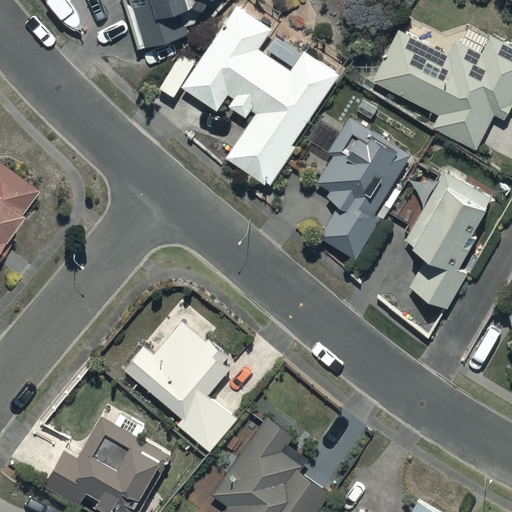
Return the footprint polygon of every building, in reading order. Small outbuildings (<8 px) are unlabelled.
[(125,0),(138,45),(188,31),(185,22),(194,19),(204,0),(125,0)] [(269,25),(235,2),(179,84),(215,108),(226,92),(230,95),(226,101),(241,111),(245,105),(251,109),(221,154),(267,185),(341,75),(302,49),(290,67),(256,45),(269,25)] [(480,50),(455,36),(445,54),(397,28),(370,75),(437,112),(429,125),(470,148),(490,113),(500,119),(511,97),(511,45),(490,33),(480,50)] [(409,152),(347,115),(325,152),(330,154),(314,180),(328,188),(324,195),(337,203),(318,235),(355,257),(380,214),(374,211),(409,152)] [(0,161),(0,255),(8,245),(0,238),(0,233),(34,187),(0,161)] [(500,195),(444,163),(402,237),(426,251),(419,264),(407,285),(444,307),(486,233),(480,230),(500,195)] [(183,316),(155,349),(152,351),(141,342),(121,364),(137,378),(179,415),(173,422),(207,452),(236,419),(206,393),(235,360),(183,316)] [(57,445),(38,483),(78,503),(81,497),(111,511),(135,511),(167,450),(97,414),(77,454),(57,445)] [(311,511),(329,488),(299,467),(302,463),(280,448),(291,433),(263,414),(262,415),(209,491),(226,502),(218,511),(311,511)] [(406,511),(365,511),(358,508),(355,511),(440,511),(415,497),(406,511)]
